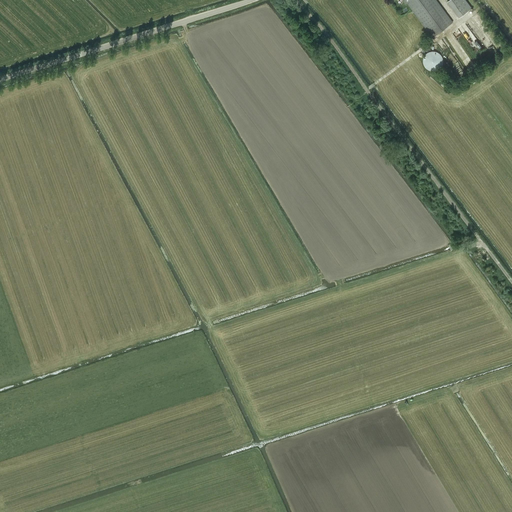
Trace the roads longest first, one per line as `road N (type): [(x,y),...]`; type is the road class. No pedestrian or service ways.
road 1 (track): [(296,0),(511,281)]
road 2 (tertiary): [(0,80),(252,0)]
